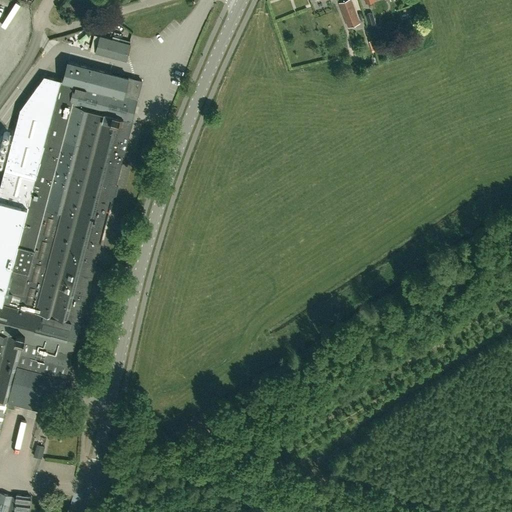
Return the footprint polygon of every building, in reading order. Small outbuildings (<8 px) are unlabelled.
[(351,26),(360,23),(354,9),(346,12),(351,26)] [(367,23),(369,31),(377,29),(374,21),(367,23)] [(128,53),(130,44),(129,44),(130,41),(119,38),(118,40),(99,35),(95,52),(126,60),(128,53)] [(142,81),(128,77),(68,62),(63,80),(44,76),(20,109),(0,186),(0,430),(4,416),(8,401),(56,414),(96,259),(99,258),(101,251),(99,248),(113,195),(116,194),(118,187),(116,185),(133,120),(131,119),(142,81)] [(41,417),(39,426),(43,427),(42,431),(56,434),(58,428),(61,426),(62,423),(60,420),(57,419),(54,420),(41,417)] [(41,458),(45,446),(37,444),(34,456),(41,458)] [(28,511),(31,496),(16,494),(16,497),(0,493),(0,511),(28,511)]
